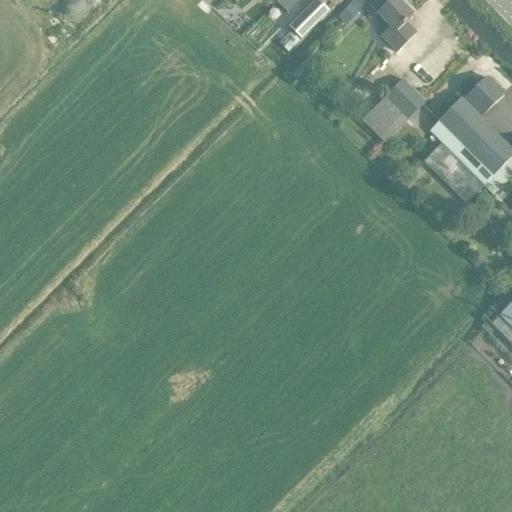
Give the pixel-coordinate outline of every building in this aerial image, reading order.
[(219,14),(232,1),(230,0),(214,0),(210,5),(219,14)] [(277,0),(251,28),(261,38),(289,10),(278,0),(277,0)] [(288,28),(300,40),(318,24),(329,13),(316,0),(288,28)] [(382,39),(392,49),(397,53),(415,34),(405,25),(413,17),(396,0),(391,0),(385,7),(377,0),(375,0),(369,6),(378,15),(377,15),(391,29),(382,39)] [(424,163),(467,205),(511,159),(511,151),(480,119),(504,95),(487,79),(463,102),(460,100),(441,119),(429,132),(442,145),(424,163)] [(385,145),(425,104),(402,81),(362,122),(385,145)] [(511,304),(498,318),(491,326),(511,346),(511,304)]
